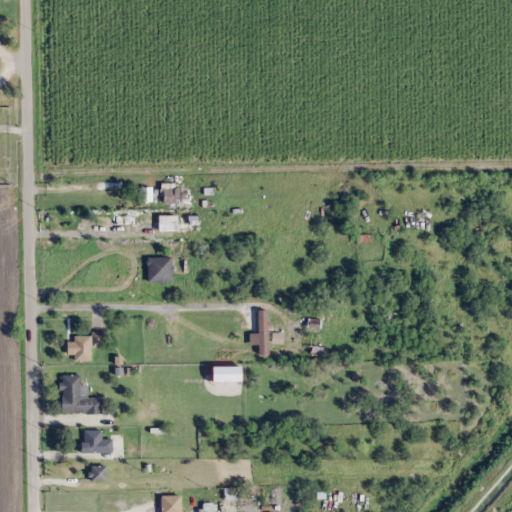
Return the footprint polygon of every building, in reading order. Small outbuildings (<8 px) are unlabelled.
[(159,202),(189,202),(189,187),(159,187),(159,202)] [(93,207),(93,196),(68,196),(68,207),(93,207)] [(277,224),(277,210),(263,210),(263,224),(277,224)] [(140,216),(117,216),(117,228),(140,228),(140,216)] [(173,282),(172,257),(148,257),(148,282),(173,282)] [(321,318),(305,318),(305,352),(321,352),(321,318)] [(286,328),(266,326),(264,343),(284,345),(286,328)] [(74,334),(74,361),(91,361),(91,346),(104,346),(104,334),(74,334)] [(172,361),(214,361),(214,352),(172,352),(172,361)] [(82,399),(82,375),(61,375),(61,413),(102,413),(102,399),(82,399)] [(103,430),(82,430),(82,453),(114,453),(114,438),(103,438),(103,430)] [(107,481),(107,466),(91,466),(91,481),(107,481)] [(226,488),(226,499),(238,499),(238,488),(226,488)]
